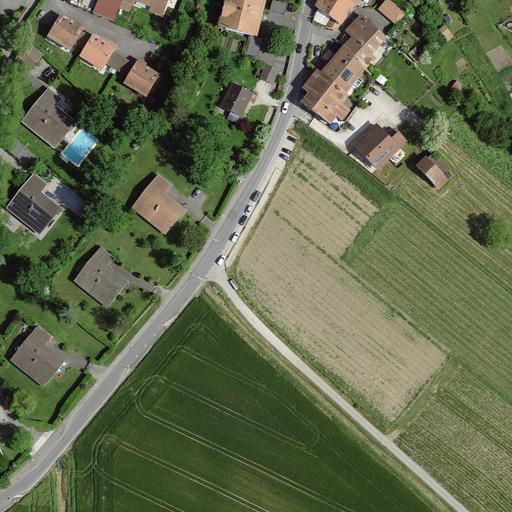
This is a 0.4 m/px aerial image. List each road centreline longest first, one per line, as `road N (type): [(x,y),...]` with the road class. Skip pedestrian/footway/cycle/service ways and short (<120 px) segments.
road 1 (tertiary): [(50,454),(219,243),(289,107),(311,0)]
road 2 (track): [(208,260),(260,328),(463,511)]
